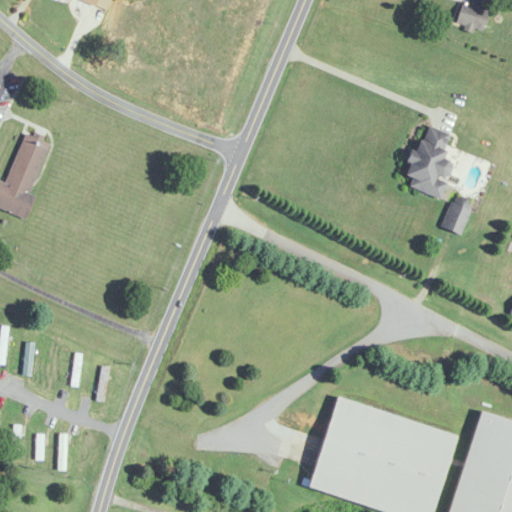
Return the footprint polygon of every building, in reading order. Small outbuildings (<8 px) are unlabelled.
[(462,0),(455,23),(481,32),(489,8),(482,6),(483,0),(462,0)] [(440,197),(453,132),(427,127),(424,142),(412,139),(404,177),(410,178),(407,190),(440,197)] [(34,195),(33,195),(50,143),(22,134),(6,183),(0,181),(0,209),(27,218),(34,195)] [(459,234),(471,205),(452,198),(441,227),(459,234)] [(32,344),(24,344),(24,376),(32,376),(32,344)] [(381,511),(432,511),(455,434),(333,398),(306,490),(381,511)] [(448,511),(511,511),(511,422),(477,413),(448,511)]
